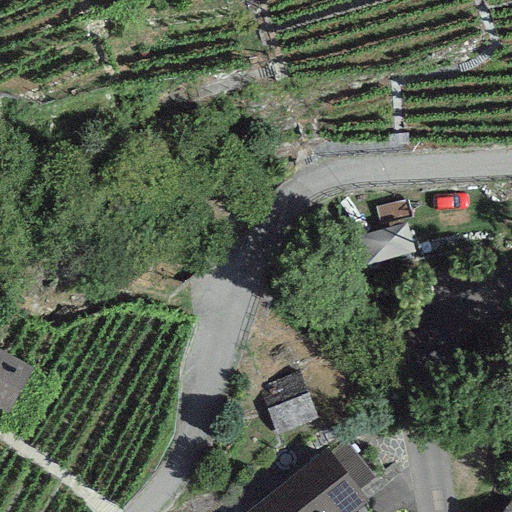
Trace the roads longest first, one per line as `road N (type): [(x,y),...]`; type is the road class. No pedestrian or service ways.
road 1 (unclassified): [(511,162),(352,170),(294,193),(254,250),(188,448),(144,511)]
road 2 (unclassified): [(440,511),(425,356),(442,318),(461,302),(511,285)]
